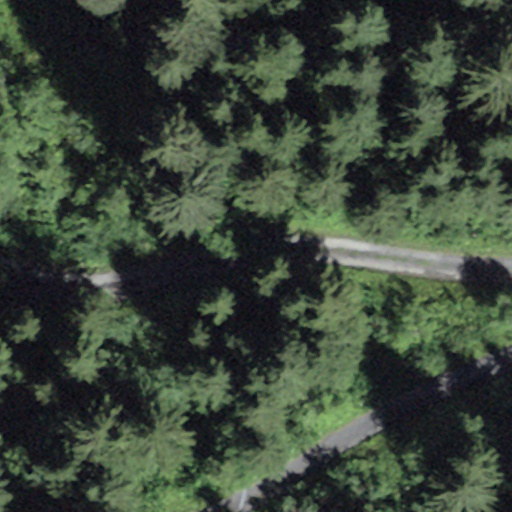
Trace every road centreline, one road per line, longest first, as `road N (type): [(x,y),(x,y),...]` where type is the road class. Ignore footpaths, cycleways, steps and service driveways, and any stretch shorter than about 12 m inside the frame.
road 1 (track): [(511,269),(306,254),(90,290),(0,259)]
road 2 (track): [(200,511),(511,357)]
